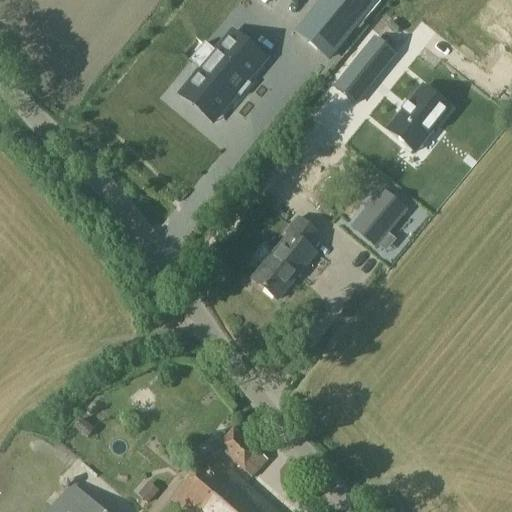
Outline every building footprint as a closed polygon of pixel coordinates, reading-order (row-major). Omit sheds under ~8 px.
[(323,0),(295,33),(327,60),(376,0),(323,0)] [(221,31),(174,90),(215,122),(262,63),(221,31)] [(385,32),(354,68),(370,82),(402,45),(385,32)] [(425,88),(390,124),(423,155),(458,117),(425,88)] [(398,138),(327,226),(352,245),(423,158),(398,138)] [(400,204),(378,230),(393,241),(415,215),(400,204)] [(279,301),(316,256),(319,252),(311,246),(321,233),(301,217),(288,233),(290,235),(253,281),(279,301)] [(81,421),(75,429),(88,439),(94,431),(81,421)] [(234,430),(219,447),(253,477),(267,461),(234,430)] [(184,511),(273,511),(211,458),(172,501),(184,511)] [(151,480),(141,496),(154,503),(163,486),(151,480)] [(103,511),(75,486),(51,511),(103,511)]
